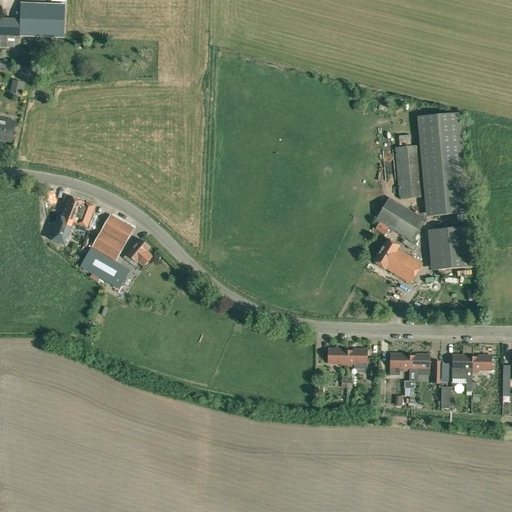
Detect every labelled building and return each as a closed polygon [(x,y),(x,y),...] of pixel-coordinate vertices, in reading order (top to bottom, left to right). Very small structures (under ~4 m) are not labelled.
[(20,20),(20,36),(34,37),(35,3),(21,3),(20,20)] [(35,3),(34,37),(49,37),(50,4),(35,3)] [(50,4),(49,37),(64,38),(65,4),(50,4)] [(0,19),(0,36),(1,36),(20,37),(20,36),(20,20),(0,19)] [(20,37),(1,36),(0,47),(14,47),(14,46),(21,46),(21,37),(20,37)] [(0,68),(11,71),(12,64),(0,61),(0,62),(0,68)] [(29,68),(18,65),(16,73),(27,75),(29,68)] [(13,76),(9,94),(22,97),(27,79),(13,76)] [(420,146),(425,197),(426,214),(469,211),(460,113),(417,116),(420,146)] [(0,140),(11,143),(15,123),(0,119),(0,117),(0,140)] [(420,146),(395,147),(400,199),(425,197),(420,146)] [(94,209),(68,197),(52,241),(64,245),(69,232),(79,236),(82,228),(86,229),(94,209)] [(426,222),(389,198),(375,220),(379,223),(389,229),(412,244),(426,222)] [(134,229),(110,216),(91,249),(116,261),(134,229)] [(379,223),(375,229),(385,235),(389,229),(379,223)] [(410,284),(422,264),(398,249),(399,246),(387,239),(373,263),(385,270),(385,269),(410,284)] [(139,240),(127,254),(144,268),(152,257),(146,252),(149,248),(139,240)] [(91,249),(90,247),(79,267),(118,288),(129,271),(91,249)] [(418,310),(421,304),(415,301),(413,307),(418,310)] [(347,366),(348,351),(342,351),(342,350),(328,349),(328,363),(341,364),(341,366),(347,366)] [(348,351),(347,366),(354,366),(354,364),(367,364),(368,350),(353,350),(353,351),(348,351)] [(409,371),(410,356),(404,356),(404,355),(390,355),(390,369),(403,369),(403,371),(409,371)] [(410,356),(409,371),(420,372),(420,376),(429,376),(430,355),(415,355),(415,356),(410,356)] [(472,383),(472,373),(472,357),(467,357),(467,356),(452,356),(452,378),(466,379),(466,382),(472,383)] [(478,357),(472,357),(472,373),(479,373),(479,370),(492,371),(492,357),(478,356),(478,357)] [(450,400),(450,389),(441,389),(441,400),(450,400)]
